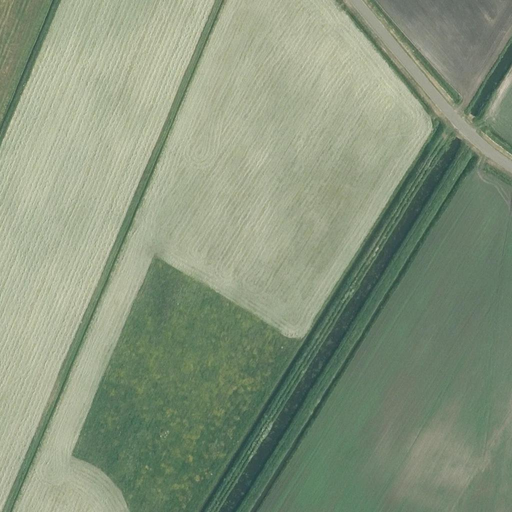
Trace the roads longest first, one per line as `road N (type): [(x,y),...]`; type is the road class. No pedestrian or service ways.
road 1 (track): [(454,119),(211,511)]
road 2 (track): [(243,511),(473,138)]
road 3 (tertiary): [(511,167),(463,129),(353,0)]
